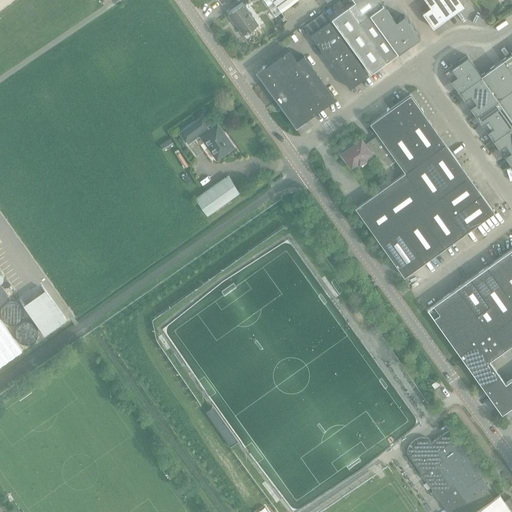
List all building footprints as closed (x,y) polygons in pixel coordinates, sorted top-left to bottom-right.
[(271,0),(281,12),(296,0),(271,0)] [(356,0),(355,2),(345,9),(356,24),(383,4),(380,0),(356,0)] [(463,5),(459,0),(424,0),(429,7),(421,13),(432,28),(463,5)] [(275,16),(281,12),(273,2),(268,6),(275,16)] [(243,4),(228,14),(233,20),(243,34),(258,24),(243,4)] [(383,4),(356,24),(384,63),(419,37),(403,15),(395,21),(383,4)] [(345,9),(331,19),(370,73),(384,63),(356,24),(345,9)] [(329,20),(310,34),(317,43),(335,30),(329,20)] [(335,30),(317,43),(323,52),(342,39),(335,30)] [(342,39),(323,52),(330,61),(348,48),(342,39)] [(348,48),(330,61),(336,70),(355,57),(348,48)] [(263,69),(257,73),(262,81),(276,100),(286,93),(295,86),(291,81),(283,70),(297,60),(296,60),(289,50),(265,67),(265,66),(262,68),(263,69)] [(511,53),(502,60),(511,73),(511,53)] [(297,60),(283,70),(291,81),(311,66),(303,55),(296,60),(297,60)] [(467,56),(444,72),(458,92),(481,76),(480,76),(481,75),(467,56)] [(355,57),(336,70),(343,79),(361,66),(355,57)] [(481,75),(480,76),(481,76),(497,100),(511,89),(511,73),(502,60),(481,75)] [(311,66),(291,81),(295,86),(299,92),(319,77),(311,66)] [(361,66),(343,79),(349,88),(368,75),(361,66)] [(481,76),(458,92),(475,115),(492,103),(497,100),(481,76)] [(286,93),(276,100),(296,127),(302,123),(305,122),(304,121),(306,120),(314,114),(306,102),(327,88),(319,77),(299,92),(295,86),(286,93)] [(327,88),(306,102),(314,114),(335,99),(327,88)] [(492,103),(475,115),(493,140),(511,126),(511,89),(497,100),(492,103)] [(410,94),(389,108),(425,158),(445,143),(410,94)] [(389,108),(369,123),(378,135),(396,159),(397,160),(404,172),(405,172),(421,160),(425,158),(389,108)] [(202,117),(180,133),(188,144),(200,135),(217,159),(227,152),(228,152),(232,150),(232,148),(234,147),(227,138),(226,139),(224,134),(216,124),(209,129),(207,126),(208,125),(202,117)] [(511,126),(493,140),(507,160),(510,164),(511,162),(511,126)] [(347,147),(338,153),(344,160),(344,161),(344,160),(346,159),(347,160),(352,168),(359,163),(360,165),(366,160),(365,158),(372,153),(376,154),(381,160),(385,167),(394,160),(396,159),(378,135),(370,141),(372,143),(367,147),(361,139),(348,148),(347,147)] [(170,138),(160,144),(163,150),(173,144),(170,138)] [(421,160),(405,172),(428,205),(438,198),(468,176),(457,160),(445,143),(425,158),(421,160)] [(177,149),(174,151),(184,168),(188,165),(177,149)] [(404,172),(355,207),(378,240),(398,226),(428,205),(405,172),(404,172)] [(192,180),(188,175),(183,179),(187,184),(192,180)] [(228,175),(195,198),(207,215),(240,192),(228,175)] [(468,176),(438,198),(451,215),(481,194),(468,176)] [(481,194),(451,215),(463,233),(494,211),(481,194)] [(428,205),(398,226),(424,262),(463,233),(451,215),(438,198),(428,205)] [(398,226),(378,240),(404,276),(424,262),(398,226)] [(511,248),(487,266),(511,301),(511,248)] [(511,301),(487,266),(470,278),(489,305),(476,315),(489,333),(492,331),(511,316),(511,301)] [(470,278),(457,288),(476,315),(489,305),(470,278)] [(0,285),(0,304),(1,305),(10,295),(0,285)] [(51,311),(51,310),(51,307),(49,302),(47,298),(44,294),(41,292),(37,290),(33,288),(28,288),(23,288),(19,290),(16,291),(13,294),(10,297),(7,301),(6,306),(5,310),(6,315),(7,319),(9,323),(12,326),(15,329),(18,331),(22,332),(27,333),(33,333),(37,332),(41,330),(44,327),(47,323),(49,319),(50,316),(51,311)] [(457,288),(427,309),(459,354),(475,343),(489,333),(476,315),(457,288)] [(511,316),(492,331),(505,349),(511,344),(511,316)] [(0,365),(22,350),(0,319),(0,365)] [(489,333),(475,343),(488,361),(489,361),(505,349),(492,331),(489,333)] [(475,343),(459,354),(482,387),(499,375),(489,361),(488,361),(475,343)] [(499,375),(482,387),(501,414),(511,406),(511,378),(505,383),(499,375)] [(437,379),(431,384),(434,388),(439,384),(440,383),(439,381),(437,379)] [(211,407),(205,411),(230,446),(236,442),(237,441),(225,424),(212,406),(211,407)] [(407,450),(407,453),(432,490),(432,491),(432,493),(432,495),(433,496),(434,498),(436,499),(437,499),(439,499),(448,511),(473,511),(493,498),(486,489),(488,487),(449,430),(448,430),(431,442),(428,438),(424,437),(420,437),(416,439),(414,440),(411,443),(409,445),(408,449),(407,450)] [(493,498),(473,511),(511,511),(511,499),(510,497),(504,501),(499,494),(499,495),(493,498)]
